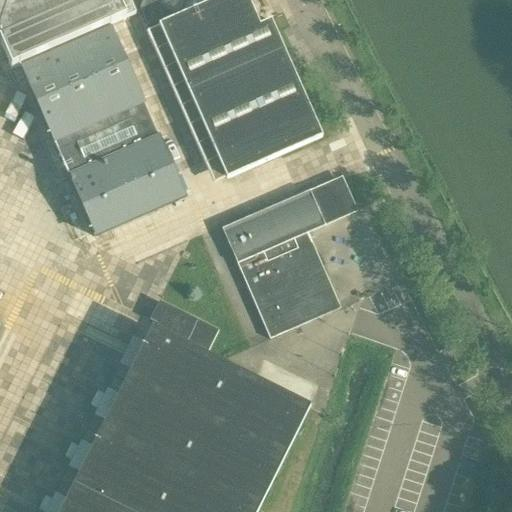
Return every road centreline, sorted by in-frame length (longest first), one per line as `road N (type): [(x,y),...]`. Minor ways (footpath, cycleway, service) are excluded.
road 1 (unclassified): [(53,306),(72,270),(375,140)]
road 2 (unclassified): [(0,416),(53,306)]
